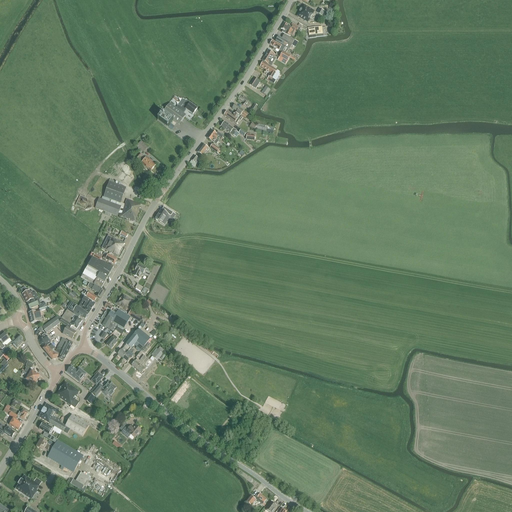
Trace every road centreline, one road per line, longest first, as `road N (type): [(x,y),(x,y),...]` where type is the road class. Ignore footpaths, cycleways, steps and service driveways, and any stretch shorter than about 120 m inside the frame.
road 1 (tertiary): [(82,346),(160,194),(293,0)]
road 2 (tertiary): [(213,448),(82,346)]
